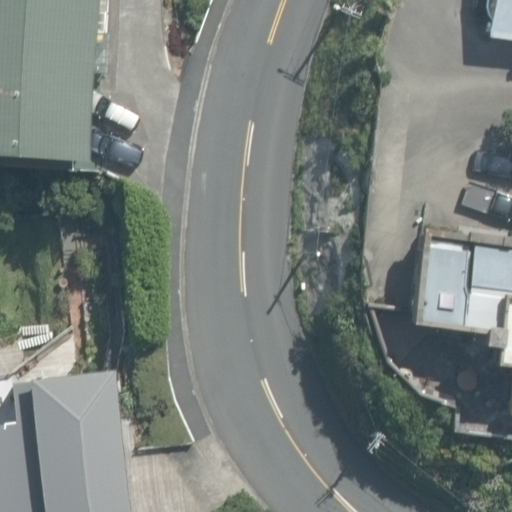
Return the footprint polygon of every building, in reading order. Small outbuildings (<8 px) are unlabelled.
[(0,0),(0,164),(89,169),(93,74),(102,75),(104,33),(92,33),(93,0),(0,0)] [(511,0),(480,0),(480,2),(481,8),(483,13),(487,18),(484,34),(511,38),(511,0)] [(511,242),(422,232),(410,327),(480,336),(478,348),(491,349),(489,363),(508,366),(502,415),(511,416),(511,242)] [(0,289),(0,328),(29,329),(29,289),(0,289)] [(129,511),(115,368),(0,377),(0,511),(129,511)]
